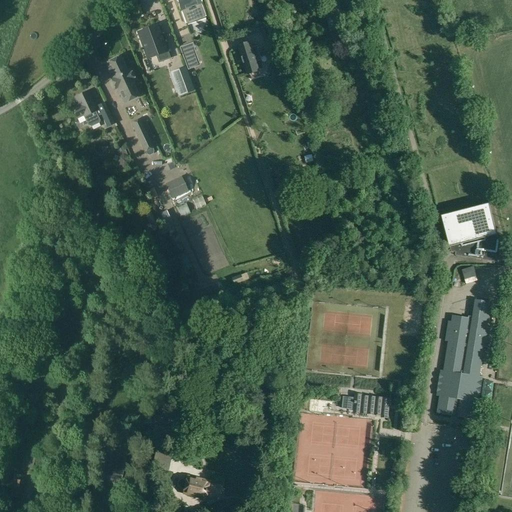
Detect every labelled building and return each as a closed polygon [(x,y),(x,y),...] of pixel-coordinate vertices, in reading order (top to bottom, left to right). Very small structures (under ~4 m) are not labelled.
[(177,0),(186,24),(187,23),(194,21),(193,18),(204,14),(205,17),(206,16),(200,0),(177,0)] [(324,5),(331,32),(345,28),(338,2),(324,5)] [(157,25),(137,32),(147,59),(157,56),(159,62),(169,59),(157,25)] [(255,62),(261,60),(260,56),(259,53),(257,47),(251,48),(249,42),(239,46),(242,55),(242,57),(242,58),(243,58),(244,62),(244,63),(248,74),(258,71),(255,62)] [(201,66),(193,43),(179,48),(188,71),(201,66)] [(112,78),(110,79),(115,90),(117,89),(124,103),(139,96),(132,82),(134,81),(129,70),(127,71),(121,57),(120,57),(105,64),(112,78)] [(169,73),(178,97),(194,91),(185,67),(169,73)] [(78,105),(72,108),(77,118),(83,115),(84,116),(88,125),(91,126),(99,123),(100,121),(97,116),(102,114),(98,106),(96,102),(93,103),(87,91),(75,97),(78,105)] [(133,127),(145,152),(153,148),(141,123),(133,127)] [(116,162),(119,167),(124,168),(129,166),(131,160),(128,155),(127,155),(123,154),(119,156),(118,157),(117,161),(116,162)] [(167,188),(172,199),(188,191),(183,180),(167,188)] [(455,256),(483,260),(499,262),(503,238),(498,237),(497,235),(489,204),(441,216),(449,247),(450,247),(451,252),(456,253),(455,256)] [(95,225),(95,236),(113,236),(114,221),(94,220),(94,225),(95,225)] [(475,300),(472,320),(468,320),(468,318),(453,316),(452,322),(449,321),(446,341),(448,341),(444,371),(441,370),(437,395),(440,395),(437,412),(452,415),(452,414),(458,415),(458,416),(473,418),(476,401),(479,401),(483,377),(480,376),(484,346),(487,347),(490,328),(487,327),(491,302),(475,300)] [(388,415),(389,399),(376,398),(376,397),(362,396),(362,395),(354,394),(353,410),(360,411),(360,412),(374,413),(374,414),(388,415)] [(31,411),(33,400),(27,399),(25,410),(31,411)] [(15,436),(23,438),(26,425),(18,423),(15,436)] [(103,446),(98,479),(121,483),(126,450),(126,449),(126,450),(117,457),(115,466),(108,464),(110,456),(103,447),(103,446)] [(173,453),(155,449),(153,460),(170,464),(173,453)] [(36,469),(37,466),(42,467),(44,455),(32,452),(29,467),(36,469)] [(26,477),(15,474),(14,480),(13,480),(13,481),(8,480),(7,486),(11,487),(10,495),(11,496),(12,497),(14,498),(16,497),(21,498),(25,483),(25,482),(26,477)] [(189,478),(188,479),(183,478),(181,478),(180,478),(179,478),(177,479),(177,480),(176,480),(176,481),(176,482),(176,483),(175,483),(175,484),(176,485),(176,486),(176,487),(177,488),(178,488),(178,489),(179,489),(185,491),(186,491),(187,494),(204,498),(215,500),(216,500),(217,500),(218,500),(220,499),(221,498),(222,497),(223,495),(223,494),(223,492),(223,491),(223,489),(222,488),(222,487),(221,486),(220,485),(219,485),(208,483),(208,481),(190,477),(189,478)]
